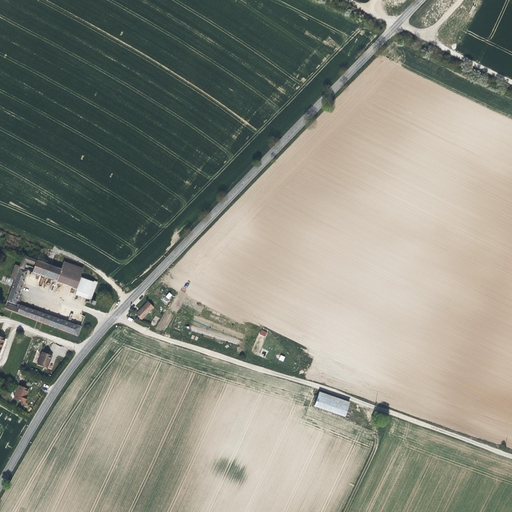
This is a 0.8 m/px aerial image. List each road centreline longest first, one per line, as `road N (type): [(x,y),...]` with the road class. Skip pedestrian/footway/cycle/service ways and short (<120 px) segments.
road 1 (secondary): [(0,485),(93,339),(421,0)]
road 2 (track): [(113,318),(511,455)]
